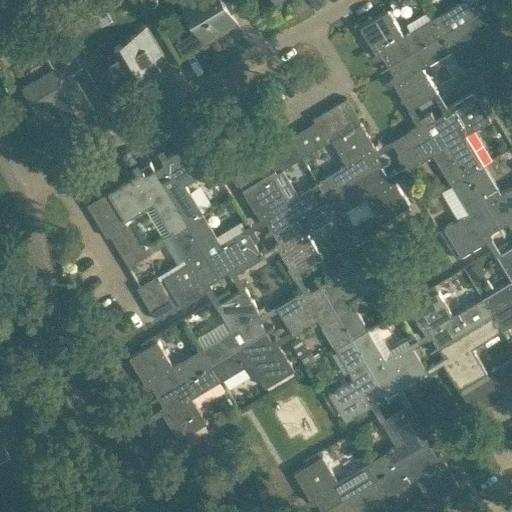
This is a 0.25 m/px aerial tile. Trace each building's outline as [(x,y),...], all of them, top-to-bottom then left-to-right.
[(181,0),(197,24),(207,41),(208,40),(206,36),(220,28),(222,32),(223,31),(221,27),(234,19),(237,23),(238,23),(228,5),(224,0),(181,0)] [(458,0),(433,16),(443,32),(496,0),(458,0)] [(503,8),(497,0),(496,0),(443,32),(452,48),(482,30),(497,55),(511,45),(511,15),(507,6),(503,8)] [(404,33),(389,8),(361,25),(380,57),(383,54),(389,64),(443,32),(433,16),(404,33)] [(62,26),(58,18),(50,23),(55,31),(62,26)] [(161,69),(150,52),(138,31),(101,54),(123,91),(114,96),(115,97),(161,69)] [(443,32),(389,64),(395,73),(391,76),(410,107),(438,90),(423,65),(452,48),(443,32)] [(94,109),(71,71),(82,64),(67,41),(46,54),(54,68),(24,86),(38,110),(56,99),(71,123),(94,109)] [(467,172),(484,162),(466,133),(491,117),(474,89),(443,108),(445,112),(435,118),(467,172)] [(346,96),(335,103),(348,123),(359,117),(346,96)] [(337,130),(348,123),(335,103),(325,109),(337,130)] [(314,116),(316,119),(326,136),(327,136),(337,130),(325,109),(314,116)] [(392,139),(409,167),(434,152),(452,182),(467,172),(435,118),(426,123),(424,119),(392,139)] [(329,140),(327,136),(326,136),(316,119),(296,132),(308,152),(329,140)] [(319,181),(329,197),(383,166),(376,155),(380,152),(361,120),(344,131),(332,137),(348,164),(319,181)] [(296,132),(284,138),(297,159),(308,152),(296,132)] [(287,165),(297,159),(284,138),(275,144),(287,165)] [(165,162),(154,168),(186,222),(204,211),(186,182),(211,167),(194,139),(162,158),(165,162)] [(277,171),(287,165),(275,144),(266,149),(265,150),(275,167),(277,171)] [(264,146),(253,153),(266,173),(275,167),(265,150),(266,149),(264,146)] [(253,153),(243,159),(255,180),(266,173),(253,153)] [(243,187),(255,180),(243,159),(231,166),(243,187)] [(484,162),(467,172),(500,226),(510,220),(511,223),(511,185),(502,191),(484,162)] [(387,173),(383,166),(329,197),(338,212),(367,195),(382,220),(410,203),(391,171),(387,173)] [(112,188),(122,205),(129,218),(154,203),(171,231),(186,222),(154,168),(146,173),(144,169),(112,188)] [(467,172),(452,182),(469,211),(444,226),(462,254),(493,235),(491,231),(500,226),(467,172)] [(274,173),(262,180),(245,190),(264,222),(268,219),(274,229),(329,197),(319,181),(289,198),(274,173)] [(435,191),(429,181),(418,187),(424,197),(435,191)] [(88,202),(95,214),(115,202),(109,190),(88,202)] [(443,204),(437,193),(427,199),(433,209),(443,204)] [(329,197),(274,229),(279,238),(276,240),(295,272),(323,255),(308,230),(338,212),(329,197)] [(95,214),(101,224),(122,212),(115,202),(95,214)] [(204,211),(186,222),(219,276),(229,270),(232,273),(263,254),(246,226),(221,241),(204,211)] [(107,235),(111,233),(128,222),(122,212),(101,224),(107,235)] [(111,233),(116,242),(137,230),(131,220),(128,222),(111,233)] [(164,276),(171,287),(181,304),(213,285),(211,281),(219,276),(186,222),(171,231),(189,261),(164,276)] [(359,226),(350,231),(355,239),(363,235),(359,226)] [(116,242),(123,253),(143,241),(137,230),(116,242)] [(123,253),(129,264),(150,252),(143,241),(123,253)] [(491,312),(511,300),(511,244),(497,253),(511,277),(511,278),(482,296),(491,312)] [(320,283),(353,336),(369,327),(351,297),(376,282),(359,254),(327,273),(329,277),(320,283)] [(477,259),(467,268),(469,270),(476,278),(486,269),(477,259)] [(138,285),(144,295),(164,283),(158,273),(138,285)] [(144,295),(150,306),(170,294),(164,283),(144,295)] [(319,317),(336,346),(353,336),(320,283),(311,288),(308,284),(277,304),(294,332),(319,317)] [(245,286),(217,303),(232,328),(201,346),(211,363),(267,330),(261,320),(264,317),(245,286)] [(433,335),(438,344),(491,312),(482,296),(454,313),(439,288),(410,305),(429,337),(433,335)] [(178,306),(170,294),(150,306),(157,318),(178,306)] [(511,300),(491,312),(501,328),(511,321),(511,300)] [(403,319),(398,311),(389,315),(392,321),(398,322),(403,319)] [(491,312),(438,344),(444,354),(440,356),(460,388),(488,371),(472,345),(501,328),(491,312)] [(174,336),(169,326),(161,331),(166,340),(174,336)] [(369,327),(353,336),(385,390),(394,385),(397,389),(428,370),(411,341),(386,356),(369,327)] [(267,330),(211,363),(221,378),(251,360),(266,385),(295,368),(276,336),(272,338),(267,330)] [(353,336),(336,346),(354,376),(329,391),(346,419),(378,400),(376,396),(385,390),(353,336)] [(153,384),(158,394),(211,363),(201,346),(173,363),(158,338),(130,355),(149,387),(153,384)] [(317,359),(312,350),(302,357),(307,365),(307,364),(316,359),(317,359)] [(511,380),(511,356),(501,363),(511,380)] [(193,395),(221,378),(211,363),(158,394),(164,403),(160,405),(179,437),(208,420),(193,395)] [(511,384),(511,380),(501,363),(491,368),(494,372),(504,389),(505,389),(511,384)] [(507,392),(505,389),(504,389),(494,372),(483,378),(495,399),(507,392)] [(485,405),(495,399),(483,378),(472,385),(485,405)] [(485,405),(472,385),(462,391),(474,412),(485,405)] [(378,476),(431,445),(426,435),(429,433),(410,401),(382,418),(397,443),(368,460),(378,476)] [(0,457),(9,452),(2,441),(12,434),(4,421),(0,424),(0,457)] [(431,445),(378,476),(388,492),(416,475),(431,500),(460,483),(441,451),(437,454),(431,445)] [(318,500),(323,509),(378,476),(368,460),(338,478),(323,453),(295,470),(314,502),(318,500)] [(378,476),(323,509),(324,511),(358,511),(357,510),(388,492),(378,476)]
